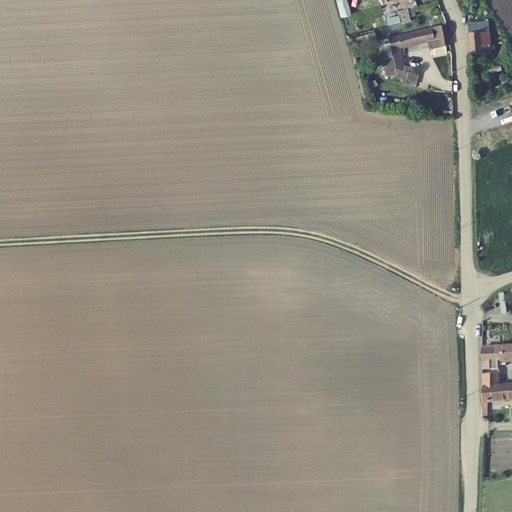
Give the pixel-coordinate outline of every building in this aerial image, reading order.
[(413,0),(402,0),(405,9),(416,6),(413,0)] [(398,25),(407,22),(405,9),(402,10),(396,11),(398,25)] [(442,25),(383,41),(391,70),(431,78),(430,73),(401,67),(396,50),(430,42),(433,49),(446,46),(449,45),(442,25)] [(466,37),(472,59),(492,56),(486,44),(481,45),(477,30),(473,31),(474,36),(466,37)] [(446,46),(433,49),(435,57),(448,53),(446,46)] [(511,347),(481,349),(481,362),(496,361),(511,360),(511,347)] [(496,361),(481,362),(484,399),(490,398),(511,396),(511,383),(497,385),(496,361)]
